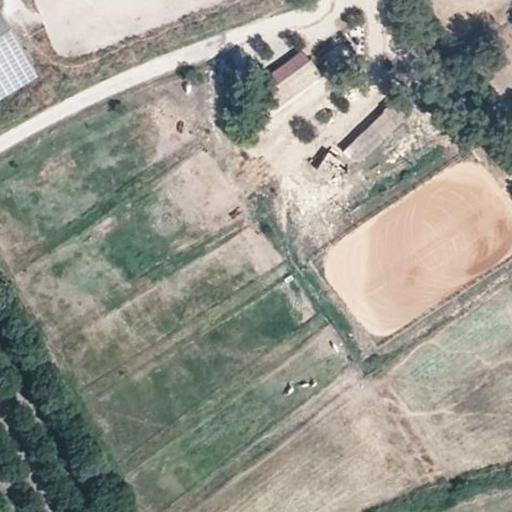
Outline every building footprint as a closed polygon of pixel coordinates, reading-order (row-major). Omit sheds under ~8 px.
[(0,93),(33,74),(0,19),(0,93)] [(261,89),(306,56),(299,46),(254,79),(261,89)] [(252,121),(318,72),(306,56),(261,89),(240,104),(252,121)] [(360,154),(407,111),(394,97),(347,140),(360,154)] [(327,181),(342,160),(326,148),(311,168),(327,181)]
